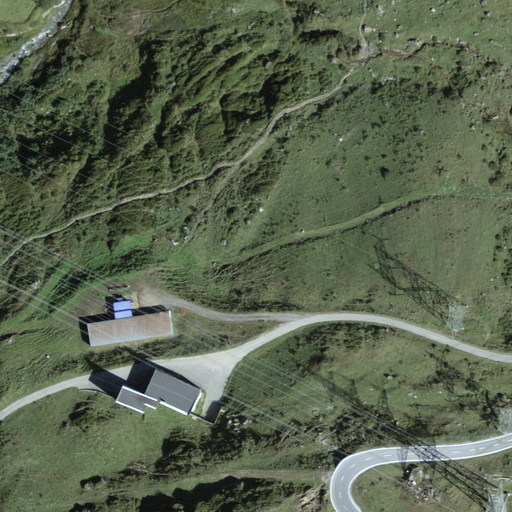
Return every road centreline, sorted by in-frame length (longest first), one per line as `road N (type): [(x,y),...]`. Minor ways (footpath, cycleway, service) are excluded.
road 1 (unclassified): [(511,359),(341,315),(304,320),(220,363),(179,362),(70,383),(0,417)]
road 2 (secondary): [(348,511),(340,483),(357,462),(511,439)]
road 3 (track): [(146,291),(207,312),(304,320)]
